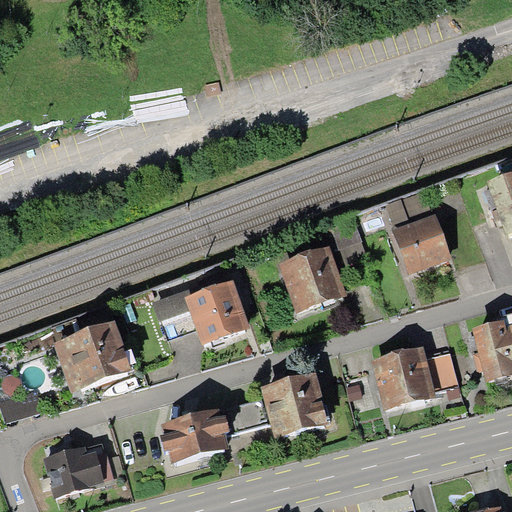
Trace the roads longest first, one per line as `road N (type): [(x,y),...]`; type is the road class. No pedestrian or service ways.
road 1 (residential): [(27,511),(3,440),(511,295)]
road 2 (residential): [(0,206),(511,36)]
road 3 (primary): [(195,511),(511,431)]
